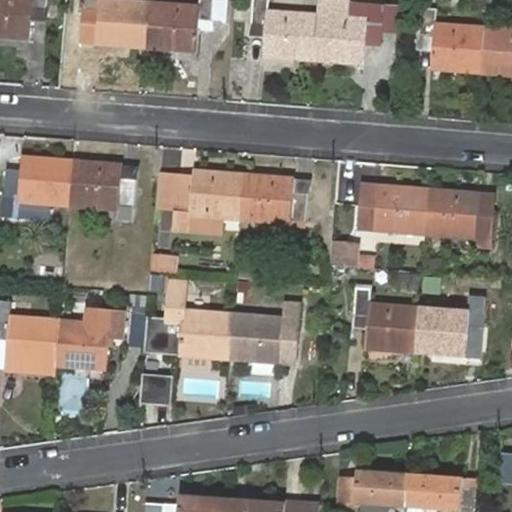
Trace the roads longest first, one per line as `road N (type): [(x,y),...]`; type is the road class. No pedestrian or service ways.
road 1 (residential): [(511,406),(0,475)]
road 2 (residential): [(0,111),(511,149)]
